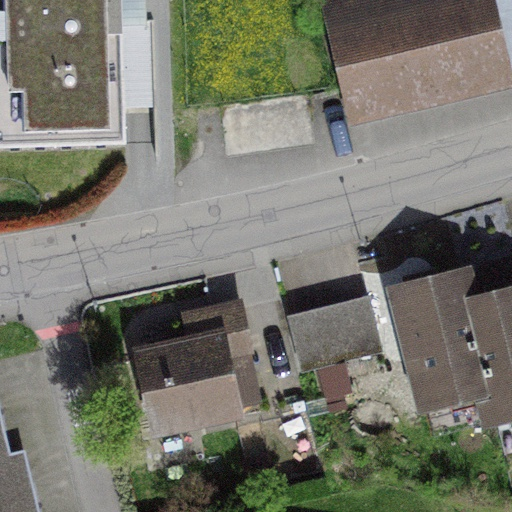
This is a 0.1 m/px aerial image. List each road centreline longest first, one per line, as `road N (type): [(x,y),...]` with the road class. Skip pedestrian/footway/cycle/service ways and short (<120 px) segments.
road 1 (residential): [(511,149),(42,265)]
road 2 (residential): [(98,511),(42,265)]
